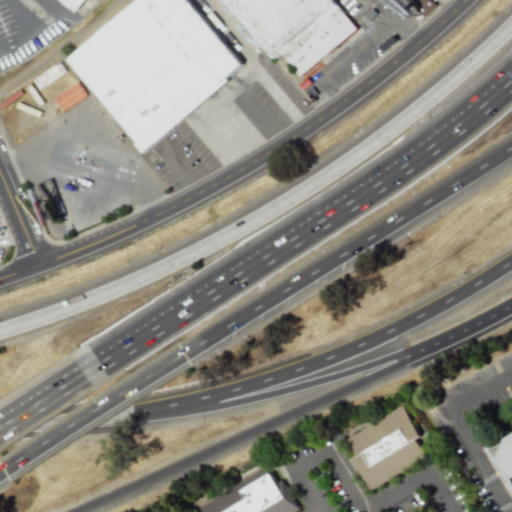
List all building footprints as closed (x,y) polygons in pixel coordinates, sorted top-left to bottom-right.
[(89,0),(77,14),(60,0),(89,0)] [(69,61),(139,0),(190,0),(246,65),(229,80),(231,82),(145,155),(115,119),(117,117),(69,61)] [(225,0),(266,47),(276,60),(283,54),(304,78),(361,30),(356,25),(334,0),(225,0)] [(393,0),(414,18),(422,9),(411,0),(393,0)] [(349,437),(360,455),(353,460),(371,490),(428,456),(417,439),(421,437),(402,405),(349,437)] [(511,484),(491,450),(511,437),(511,484)] [(200,507),(203,511),(300,511),(304,510),(273,463),(200,507)]
